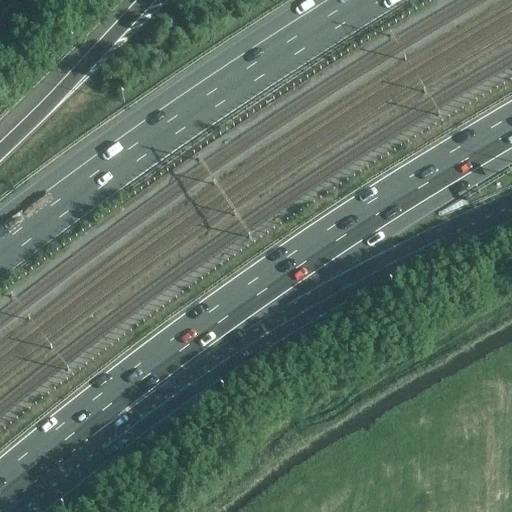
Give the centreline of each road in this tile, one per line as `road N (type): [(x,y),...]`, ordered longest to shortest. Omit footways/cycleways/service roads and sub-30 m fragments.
road 1 (motorway): [(355,0),(219,86),(0,247)]
road 2 (motorway): [(0,495),(285,274)]
road 3 (motorway): [(285,274),(511,132)]
road 4 (motorway): [(285,274),(403,259),(511,208)]
road 5 (motorway): [(147,0),(0,151)]
